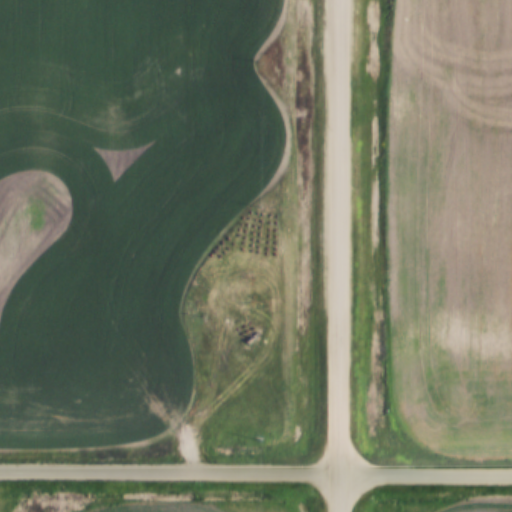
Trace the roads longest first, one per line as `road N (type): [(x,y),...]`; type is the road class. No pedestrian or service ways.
road 1 (residential): [(0,474),(511,477)]
road 2 (residential): [(339,511),(339,0)]
